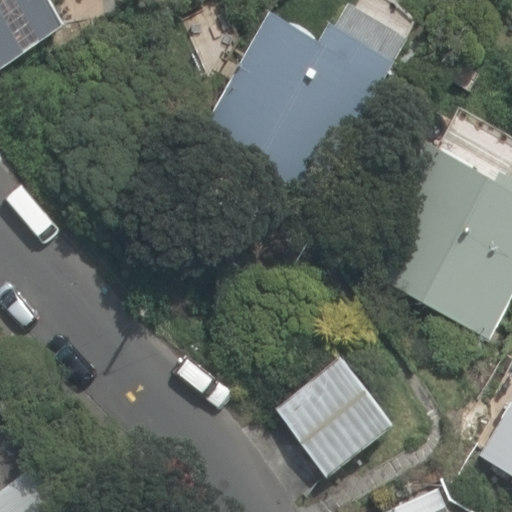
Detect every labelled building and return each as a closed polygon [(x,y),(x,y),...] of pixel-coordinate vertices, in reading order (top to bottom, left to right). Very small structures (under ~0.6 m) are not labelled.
[(28,0),(27,0),(0,0),(0,66),(68,28),(52,0),(28,0)] [(320,42),(274,12),(196,131),(299,199),(386,67),(329,29),(320,42)] [(511,279),(511,181),(426,131),(349,260),(478,337),(511,279)] [(395,424),(345,358),(275,411),(324,476),(395,424)] [(511,384),(471,453),(511,477),(511,384)] [(447,511),(438,490),(385,511),(447,511)]
